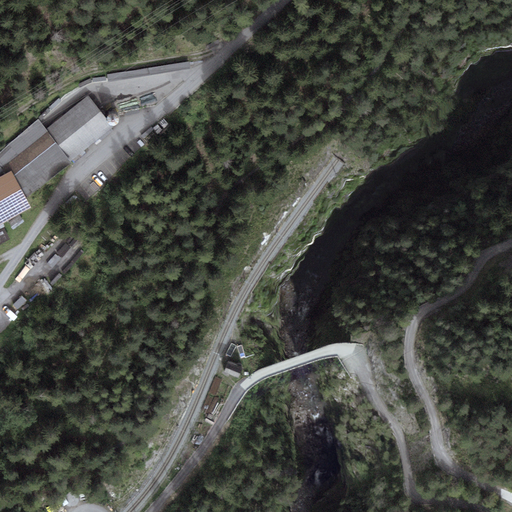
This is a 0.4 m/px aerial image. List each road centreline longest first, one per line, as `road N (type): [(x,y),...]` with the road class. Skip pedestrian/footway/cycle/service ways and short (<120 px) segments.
road 1 (unclassified): [(153,511),(243,385),(335,347),(355,351),(397,429),(412,492),(489,511)]
road 2 (unclassified): [(285,0),(69,183),(0,280)]
road 3 (unclassified): [(511,243),(492,250),(464,289),(417,314),(407,355),(444,463),(511,497)]
road 4 (track): [(220,53),(83,71),(35,93),(0,124)]
